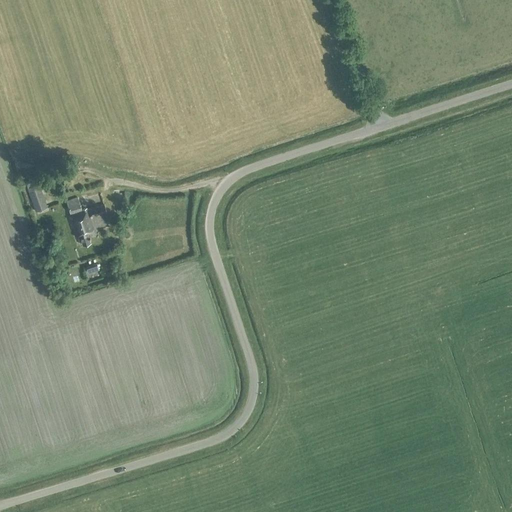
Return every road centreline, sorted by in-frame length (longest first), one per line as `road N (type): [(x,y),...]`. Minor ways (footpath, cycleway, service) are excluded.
road 1 (unclassified): [(511,84),(224,183),(208,216),(209,240),(254,374),(254,403),(239,428),(0,508)]
road 2 (track): [(224,183),(66,184)]
